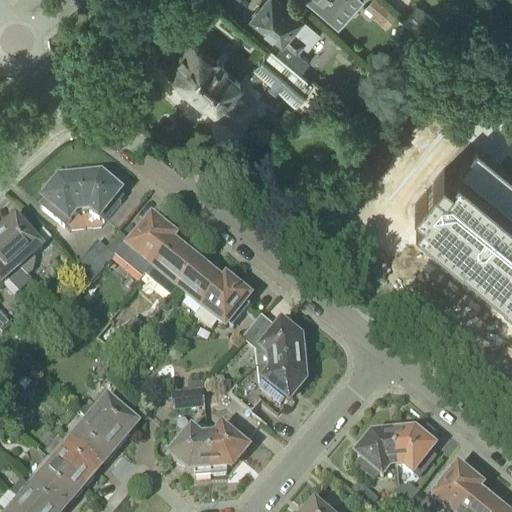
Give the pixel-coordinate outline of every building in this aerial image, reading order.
[(265,0),(252,16),(285,42),(277,52),(301,72),(309,62),(297,52),(303,45),(306,48),(318,33),(321,35),(321,34),(280,0),(265,0)] [(306,0),(316,9),(322,2),(323,0),(306,0)] [(389,10),(376,0),(371,0),(365,7),(380,20),(389,10)] [(428,39),(440,25),(416,5),(404,18),(428,39)] [(198,97),(205,103),(207,103),(239,128),(238,126),(251,110),(232,94),(240,84),(223,70),(223,65),(218,60),(212,61),(191,43),(169,70),(168,69),(167,69),(181,81),(181,83),(188,89),(187,90),(197,98),(198,97)] [(311,85),(270,50),(254,68),(272,83),(269,86),(275,92),(278,89),(295,103),(311,85)] [(372,110),(386,92),(374,82),(360,100),(372,110)] [(274,133),(262,123),(248,139),(260,150),(274,133)] [(511,175),(478,147),(453,177),(445,170),(415,206),(423,213),(416,221),(511,300),(511,175)] [(76,216),(82,215),(89,214),(98,222),(102,218),(106,222),(119,206),(120,207),(125,202),(100,182),(96,183),(95,177),(63,181),(63,186),(58,186),(40,210),(60,227),(64,222),(68,225),(76,216)] [(114,260),(140,282),(142,283),(146,278),(151,272),(149,270),(173,242),(170,239),(170,238),(157,227),(156,228),(152,224),(148,228),(144,224),(128,243),(120,237),(107,254),(114,260)] [(43,233),(36,239),(23,225),(18,229),(15,225),(0,238),(0,249),(19,271),(51,243),(43,233)] [(171,298),(176,292),(196,268),(170,247),(174,242),(173,242),(149,270),(151,272),(146,278),(171,298)] [(114,260),(107,254),(97,245),(75,270),(91,288),(114,260)] [(0,288),(6,283),(18,296),(31,285),(19,271),(0,249),(0,288)] [(223,290),(222,289),(196,268),(176,292),(203,314),(223,290)] [(80,295),(90,288),(81,277),(77,281),(77,290),(80,295)] [(223,290),(203,314),(224,332),(228,327),(233,331),(250,310),(245,306),(248,303),(244,299),(244,298),(231,287),(230,288),(226,284),(222,289),(223,290)] [(11,329),(0,317),(0,337),(1,338),(11,329)] [(145,330),(134,320),(123,333),(121,331),(106,349),(120,360),(145,330)] [(258,371),(271,370),(302,366),(307,366),(305,349),(300,350),(300,345),(281,330),(278,334),(261,320),(248,336),(241,343),(256,356),(258,371)] [(143,382),(149,375),(138,365),(131,372),(143,382)] [(308,381),(307,366),(302,366),(271,370),(271,376),(265,385),(268,388),(264,393),(281,406),(285,401),(289,405),(304,386),(303,382),(308,381)] [(230,394),(231,384),(220,384),(220,394),(230,394)] [(192,396),(204,394),(203,385),(191,387),(192,396)] [(151,396),(139,386),(131,397),(142,407),(151,396)] [(204,393),(206,407),(219,405),(217,392),(204,393)] [(172,398),(172,413),(204,410),(204,394),(192,396),(172,398)] [(132,427),(136,422),(115,405),(111,409),(108,406),(101,414),(98,412),(84,415),(80,420),(90,427),(118,452),(130,439),(129,438),(135,430),(132,427)] [(79,439),(72,447),(101,472),(118,452),(90,427),(79,439)] [(246,446),(230,433),(226,437),(222,433),(214,442),(207,442),(210,479),(226,478),(226,473),(231,472),(246,454),(242,451),(246,446)] [(392,434),(396,471),(404,470),(412,477),(415,473),(420,477),(433,461),(428,457),(432,453),(414,438),(409,438),(408,433),(392,434)] [(396,471),(392,434),(376,436),(377,441),(372,442),(357,460),(361,464),(357,469),(374,482),(378,477),(381,480),(388,472),(396,471)] [(188,440),(183,436),(170,452),(174,456),(171,460),(189,476),(194,475),(194,481),(210,479),(207,442),(199,443),(193,435),(191,435),(188,440)] [(55,467),(84,492),(101,472),(72,447),(66,442),(49,462),(55,467)] [(35,485),(67,511),(84,492),(55,467),(45,479),(40,479),(35,485)] [(434,502),(445,511),(461,511),(475,495),(476,496),(480,492),(475,488),(476,487),(463,476),(462,477),(457,474),(454,477),(449,473),(432,494),(437,498),(434,502)] [(6,499),(13,507),(30,492),(22,484),(6,499)] [(378,500),(358,484),(349,494),(369,511),(378,500)] [(26,511),(67,511),(35,485),(30,490),(31,495),(21,507),(26,511)] [(405,511),(416,499),(406,491),(398,492),(399,511),(405,511)] [(495,511),(476,496),(475,495),(461,511),(495,511)]
